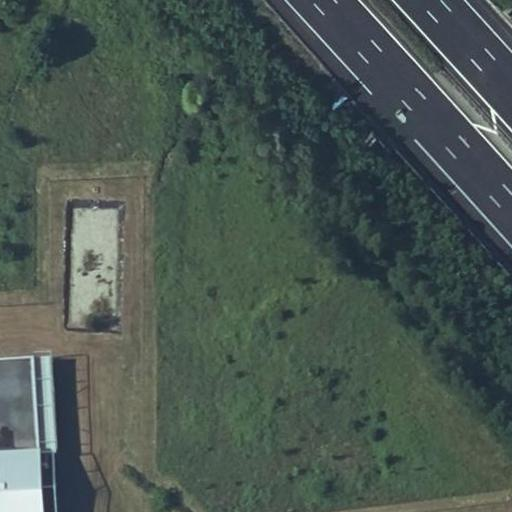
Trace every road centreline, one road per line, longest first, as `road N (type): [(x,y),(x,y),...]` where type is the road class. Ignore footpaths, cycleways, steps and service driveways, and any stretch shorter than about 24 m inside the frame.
road 1 (track): [(511,389),(147,0)]
road 2 (motorway): [(319,0),(511,210)]
road 3 (motorway): [(511,95),(425,0)]
